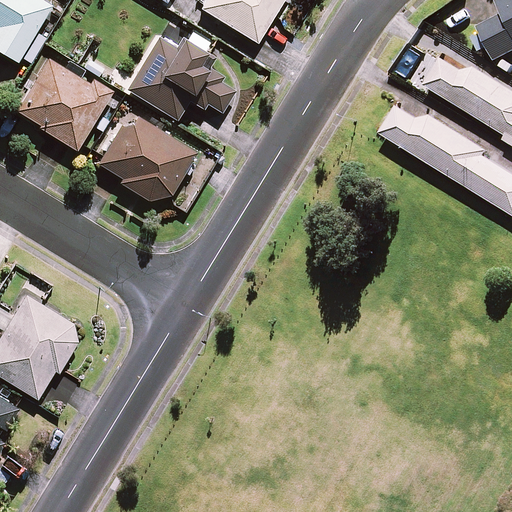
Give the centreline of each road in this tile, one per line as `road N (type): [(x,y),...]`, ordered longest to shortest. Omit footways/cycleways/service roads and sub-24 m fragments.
road 1 (tertiary): [(186,302),(333,62),(385,0)]
road 2 (tertiary): [(62,511),(186,302)]
road 3 (residential): [(0,193),(186,302)]
